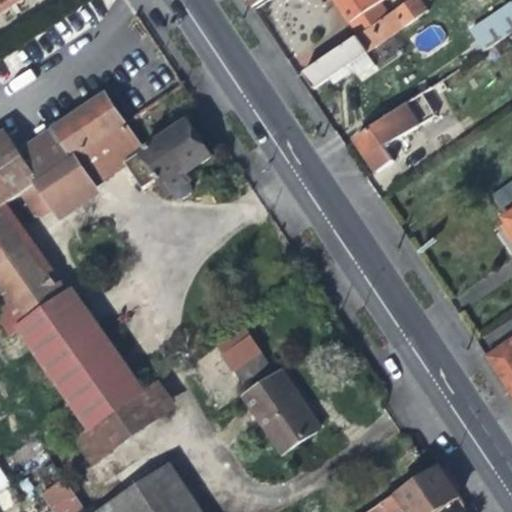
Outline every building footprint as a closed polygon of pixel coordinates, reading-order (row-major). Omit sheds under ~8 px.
[(0,0),(0,16),(22,0),(0,0)] [(245,0),(254,12),(272,0),(245,0)] [(427,12),(424,7),(419,0),(412,0),(400,9),(358,37),(302,75),(308,83),(314,91),(329,80),(334,88),(355,72),(350,65),(361,58),(370,72),(391,58),(382,44),(427,12)] [(358,37),(400,9),(393,0),(332,0),(337,7),(358,37)] [(495,0),(481,11),(485,18),(510,2),(508,0),(495,0)] [(511,35),(511,5),(510,2),(485,18),(467,30),(484,54),(511,35)] [(19,48),(2,60),(12,75),(29,63),(19,48)] [(434,88),(413,102),(427,122),(447,108),(434,88)] [(106,91),(54,126),(74,156),(125,122),(126,121),(106,91)] [(413,102),(392,116),(406,137),(427,122),(413,102)] [(406,137),(392,116),(353,143),(365,161),(376,176),(393,164),(385,152),(406,137)] [(143,150),(125,122),(74,156),(40,178),(19,193),(35,217),(43,219),(127,164),(137,180),(155,169),(170,191),(188,179),(183,171),(209,154),(201,141),(186,120),(143,150)] [(54,126),(21,148),(40,178),(74,156),(54,126)] [(0,205),(5,202),(19,193),(40,178),(21,148),(7,127),(0,131),(0,205)] [(22,227),(5,202),(0,205),(0,276),(3,281),(31,320),(21,328),(92,428),(146,389),(74,287),(68,290),(38,248),(22,227)] [(511,214),(503,220),(511,232),(511,214)] [(0,320),(10,335),(21,328),(31,320),(3,281),(0,282),(0,320)] [(269,362),(240,318),(212,336),(242,380),(269,362)] [(497,374),(507,389),(511,385),(511,339),(486,357),(497,374)] [(284,371),(245,398),(283,454),(322,428),(304,401),(284,371)] [(162,377),(146,389),(92,428),(76,440),(94,467),(181,405),(162,377)] [(206,511),(173,461),(95,511),(206,511)] [(409,511),(438,511),(460,497),(451,483),(439,465),(368,511),(400,511),(407,508),(409,511)] [(62,477),(39,494),(52,511),(79,511),(85,508),(62,477)] [(11,492),(17,500),(35,489),(29,480),(11,492)] [(0,491),(0,511),(13,511),(17,510),(4,489),(0,491)]
